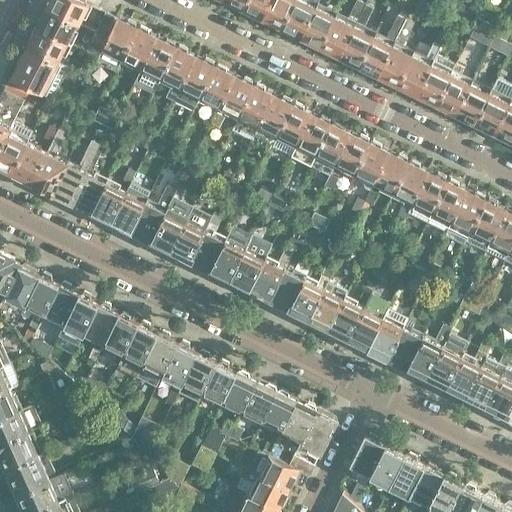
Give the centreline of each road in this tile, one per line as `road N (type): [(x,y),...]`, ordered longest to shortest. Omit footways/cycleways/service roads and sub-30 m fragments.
road 1 (residential): [(371,393),(0,206)]
road 2 (residential): [(158,0),(511,176)]
road 3 (residential): [(511,460),(371,393)]
road 4 (residential): [(371,393),(316,511)]
